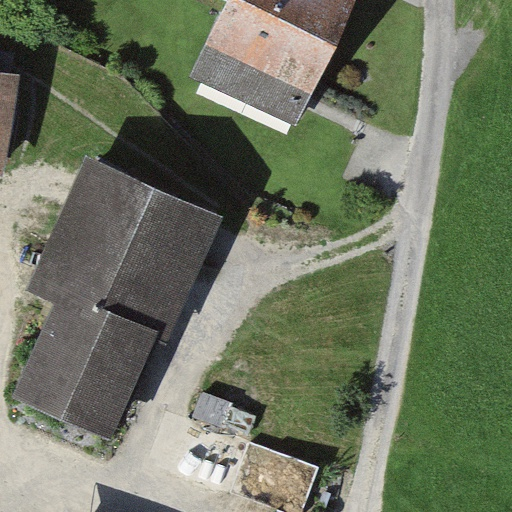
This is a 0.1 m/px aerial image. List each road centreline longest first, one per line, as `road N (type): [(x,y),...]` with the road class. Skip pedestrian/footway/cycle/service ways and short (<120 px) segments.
road 1 (track): [(436,0),(437,72),(358,511)]
road 2 (track): [(0,497),(24,466),(141,511)]
